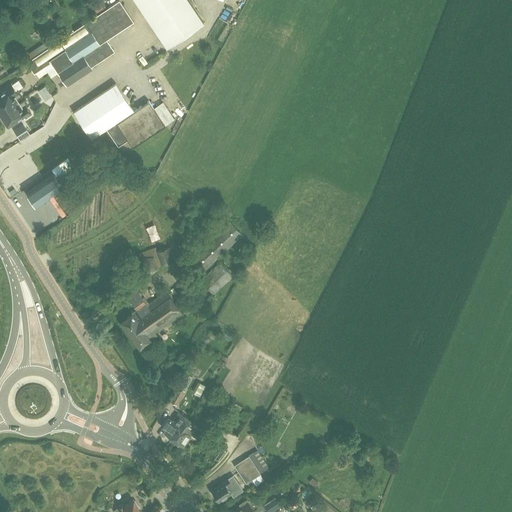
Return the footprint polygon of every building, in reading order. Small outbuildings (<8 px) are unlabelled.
[(91,66),(114,51),(106,39),(133,22),(119,0),(51,45),(48,40),(26,54),(29,60),(27,62),(34,73),(51,61),(67,86),(93,69),(91,66)] [(97,0),(91,4),(98,14),(107,9),(100,0),(97,0)] [(134,0),(166,48),(204,23),(188,0),(134,0)] [(127,140),(132,147),(174,119),(163,102),(154,108),(149,100),(134,110),(116,83),(73,111),(91,138),(107,128),(118,146),(127,140)] [(0,94),(0,112),(0,113),(18,101),(17,99),(23,95),(18,87),(15,88),(12,84),(6,88),(7,90),(0,94)] [(0,113),(8,126),(25,115),(26,117),(31,113),(27,106),(30,105),(25,98),(19,102),(18,101),(0,113)] [(26,129),(17,135),(20,140),(30,134),(26,129)] [(56,172),(26,192),(36,206),(65,184),(56,172)] [(15,178),(0,188),(0,192),(6,201),(23,189),(15,178)] [(25,218),(33,232),(52,221),(48,215),(44,216),(41,210),(25,218)] [(186,262),(199,276),(242,235),(230,221),(186,262)] [(156,246),(137,253),(132,270),(143,278),(147,275),(149,276),(159,268),(158,267),(162,264),(174,260),(169,247),(157,250),(156,246)] [(201,280),(213,294),(233,276),(232,274),(234,273),(230,268),(229,269),(225,264),(223,265),(220,262),(201,280)] [(134,340),(140,348),(157,336),(155,333),(183,314),(166,290),(148,303),(138,289),(127,296),(137,310),(121,321),(126,329),(127,328),(135,339),(134,340)] [(169,401),(177,405),(185,390),(183,389),(186,385),(180,382),(169,401)] [(194,392),(200,396),(206,385),(200,382),(194,392)] [(186,418),(179,412),(172,422),(168,419),(163,426),(162,426),(162,427),(166,430),(164,432),(174,439),(179,432),(177,430),(186,418)] [(179,432),(174,439),(183,446),(191,435),(195,437),(201,428),(186,418),(177,430),(179,432)] [(209,454),(218,460),(225,450),(222,448),(227,442),(218,435),(213,442),(216,444),(209,454)] [(266,451),(262,445),(257,448),(261,454),(266,451)] [(252,479),(256,485),(264,479),(260,473),(269,467),(257,450),(234,465),(246,483),(252,479)] [(211,490),(218,501),(230,493),(233,497),(243,490),(233,475),(228,478),(211,490)] [(309,481),(315,486),(318,482),(312,477),(309,481)] [(309,506),(317,500),(314,495),(305,501),(309,506)] [(264,504),(268,511),(270,511),(281,506),(275,497),(264,504)] [(232,511),(255,511),(247,498),(238,504),(240,507),(232,511)] [(114,510),(114,511),(137,511),(140,510),(133,499),(114,510)]
